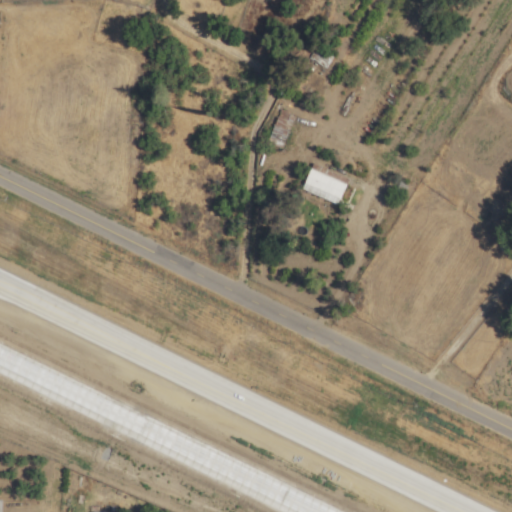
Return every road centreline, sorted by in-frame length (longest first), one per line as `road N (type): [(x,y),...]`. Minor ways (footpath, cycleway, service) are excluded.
road 1 (residential): [(0,176),(511,428)]
road 2 (primary): [(463,511),(0,285)]
road 3 (primary): [(0,354),(295,502)]
